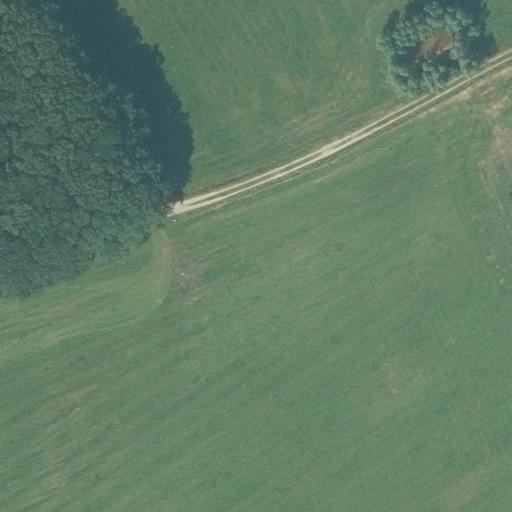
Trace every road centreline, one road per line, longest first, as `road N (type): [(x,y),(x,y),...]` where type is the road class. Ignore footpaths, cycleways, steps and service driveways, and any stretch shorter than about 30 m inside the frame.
road 1 (track): [(145,211),(158,215),(302,160),(511,48)]
road 2 (unclassified): [(0,275),(127,228),(145,211),(133,169),(25,0)]
